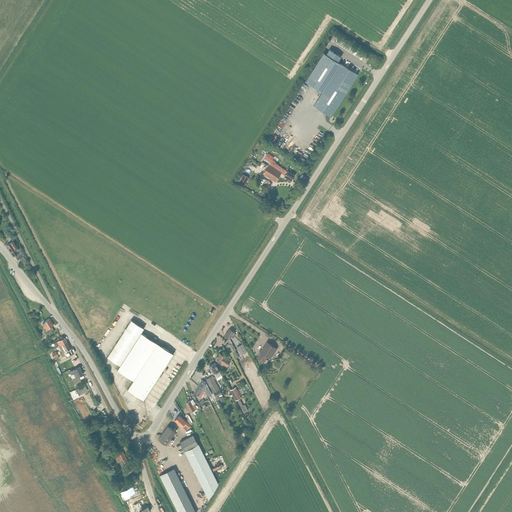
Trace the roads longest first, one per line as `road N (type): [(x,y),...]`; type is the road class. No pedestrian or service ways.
road 1 (tertiary): [(137,439),(151,431),(430,0)]
road 2 (residential): [(136,472),(70,333)]
road 3 (unclassified): [(54,313),(0,194)]
road 4 (tertiary): [(137,439),(70,333)]
